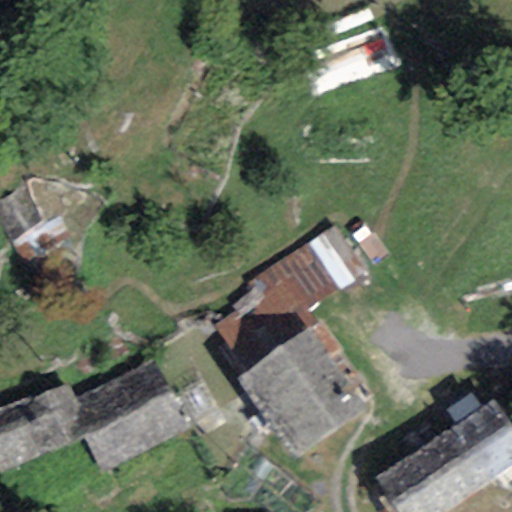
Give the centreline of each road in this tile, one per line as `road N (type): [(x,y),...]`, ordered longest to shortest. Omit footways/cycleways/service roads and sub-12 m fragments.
road 1 (track): [(415,349),(446,269),(511,162)]
road 2 (track): [(415,349),(343,470),(346,511)]
